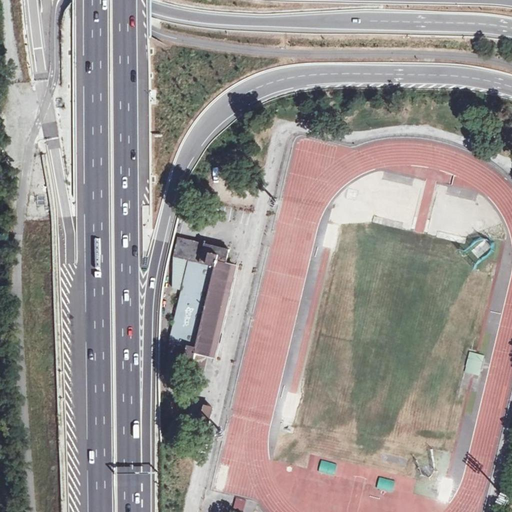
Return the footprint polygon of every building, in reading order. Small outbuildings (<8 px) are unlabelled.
[(169,361),(173,362),(184,365),(197,368),(201,369),(205,356),(217,359),(220,345),(225,324),(227,317),(229,307),(231,300),(239,265),(235,264),(227,263),(230,249),(212,245),(206,243),(194,241),(179,237),(174,257),(190,261),(175,323),(171,342),(169,361)] [(479,375),(484,355),(470,351),(464,371),(479,375)] [(205,414),(212,416),(213,409),(207,407),(205,414)] [(205,414),(203,422),(210,424),(212,416),(205,414)] [(377,487),(390,489),(392,479),(379,478),(377,487)]
